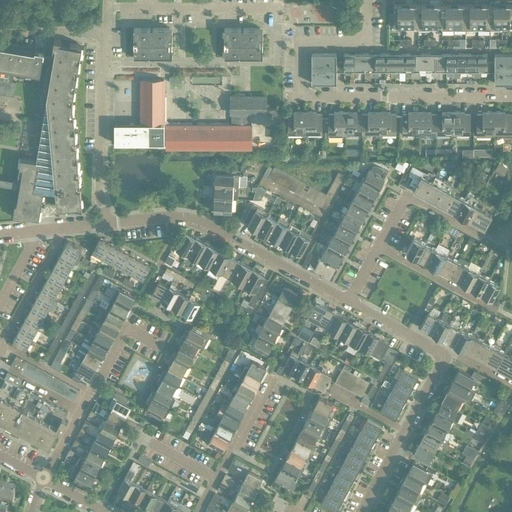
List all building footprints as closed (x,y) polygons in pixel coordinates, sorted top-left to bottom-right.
[(502,6),(502,29),(502,25),(505,25),(511,25),(511,3),(505,4),(505,6),(502,6)] [(406,25),(406,6),(402,6),(402,4),(393,4),(393,14),(389,14),(389,25),(390,25),(390,24),(393,24),(393,26),(402,26),(402,25),(406,25)] [(406,6),(406,25),(409,25),(409,26),(417,26),(417,29),(418,29),(418,4),(409,4),(409,6),(406,6)] [(418,4),(418,29),(425,29),(425,30),(430,30),(430,6),(426,6),(426,4),(418,4)] [(433,6),(430,6),(430,30),(430,26),(441,26),(441,29),(442,29),(442,4),(433,4),(433,6)] [(442,4),(442,29),(449,29),(449,30),(454,30),(454,6),(450,6),(450,4),(442,4)] [(454,6),(454,30),(466,29),(466,4),(457,4),(457,6),(454,6)] [(466,4),(466,29),(473,29),(478,29),(478,6),(474,6),(474,4),(466,4)] [(478,6),(478,29),(483,29),(490,29),(490,4),(481,4),(481,6),(478,6)] [(490,4),(490,29),(497,29),(502,29),(502,6),(498,6),(498,4),(490,4)] [(172,28),(134,28),(134,57),(172,58),(172,33),(172,28)] [(224,58),(263,58),(263,28),(224,28),(224,58)] [(56,47),(37,153),(36,160),(21,157),(18,175),(19,175),(20,167),(23,167),(14,217),(26,219),(20,217),(20,215),(39,218),(44,190),(56,193),(57,207),(82,204),(72,101),(82,46),(60,42),(60,40),(61,40),(61,39),(54,38),(52,49),(53,49),(53,47),(56,47)] [(0,93),(14,96),(16,82),(12,81),(14,68),(40,73),(43,55),(0,47),(0,93)] [(344,71),(344,61),(337,61),(337,53),(312,53),(312,83),(337,83),(336,71),(344,71)] [(467,53),(457,54),(456,74),(461,74),(461,72),(467,72),(467,53)] [(477,53),(467,53),(467,72),(473,72),(473,74),(477,74),(477,53)] [(477,53),(477,74),(481,74),(481,72),(487,72),(487,61),(487,53),(477,53)] [(487,61),(487,72),(495,72),(495,83),(511,83),(511,53),(495,53),(495,61),(487,61)] [(354,74),(354,54),(344,54),(344,61),(344,71),(350,71),(350,74),(354,74)] [(364,54),(354,54),(354,74),(358,74),(358,71),(364,71),(364,54)] [(375,54),(364,54),(364,71),(371,72),(371,74),(375,74),(375,54)] [(385,54),(375,54),(375,74),(379,74),(379,72),(385,72),(385,54)] [(395,54),(385,54),(385,72),(391,72),(391,74),(395,74),(395,54)] [(405,54),(395,54),(395,74),(399,74),(399,72),(405,72),(405,54)] [(416,54),(405,54),(405,72),(412,72),(412,75),(416,75),(416,54)] [(426,54),(416,54),(416,75),(420,75),(420,72),(426,72),(426,54)] [(437,54),(426,54),(426,72),(432,72),(432,74),(437,74),(437,54)] [(446,54),(437,54),(437,74),(441,74),(441,72),(446,72),(446,54)] [(457,54),(446,54),(446,72),(452,72),(452,74),(456,74),(457,54)] [(158,147),(183,147),(251,147),(252,125),(251,125),(251,114),(277,114),(277,108),(266,108),(266,96),(245,96),(245,94),(240,94),(240,96),(230,96),(230,114),(233,114),(233,125),(230,125),(230,123),(198,123),(198,125),(193,125),(193,123),(170,123),(166,119),(166,96),(164,96),(164,79),(141,79),(141,124),(115,124),(115,143),(150,143),(150,142),(158,142),(158,147)] [(305,136),(305,111),(294,111),(294,114),(288,114),(288,132),(302,133),(302,136),(305,136)] [(305,111),(305,136),(309,136),(309,132),(322,132),(322,114),(317,114),(317,111),(305,111)] [(326,136),(345,136),(345,111),(334,111),(334,114),(328,114),(328,118),(326,118),(326,136)] [(345,111),(345,136),(348,136),(348,133),(362,133),(362,114),(357,114),(357,111),(345,111)] [(379,136),(379,111),(367,111),(367,114),(362,114),(362,133),(376,132),(376,136),(379,136)] [(379,111),(379,136),(383,136),(383,133),(397,132),(396,114),(391,114),(391,111),(379,111)] [(420,136),(420,111),(408,111),(408,114),(402,114),(402,132),(416,132),(416,136),(420,136)] [(420,111),(420,136),(423,136),(423,133),(436,133),(436,114),(431,114),(431,111),(420,111)] [(453,136),(453,111),(442,111),(442,114),(436,114),(436,133),(450,133),(450,136),(453,136)] [(453,111),(453,136),(457,136),(457,133),(471,133),(471,114),(465,114),(465,111),(453,111)] [(477,136),(494,136),(494,111),(482,111),(482,114),(477,114),(477,136)] [(494,111),(494,136),(511,136),(511,114),(505,114),(505,111),(494,111)] [(397,162),(395,168),(404,172),(406,166),(397,162)] [(498,163),(494,171),(503,176),(508,168),(498,163)] [(268,178),(273,169),(268,166),(263,175),(268,178)] [(273,169),(268,178),(274,181),(280,169),(274,167),(273,169)] [(363,178),(379,187),(384,177),(378,173),(379,172),(376,170),(375,172),(368,168),(363,178)] [(280,169),(274,181),(279,183),(285,172),(280,169)] [(285,172),(279,183),(284,186),(290,175),(285,172)] [(215,186),(239,187),(239,175),(235,174),(216,173),(215,186)] [(290,189),(296,178),(290,175),(284,186),(290,189)] [(413,190),(424,195),(432,181),(421,175),(413,190)] [(296,178),(290,189),(295,192),(301,181),(296,178)] [(363,178),(356,190),(372,199),(379,187),(363,178)] [(301,181),(295,192),(300,195),(306,184),(301,181)] [(424,195),(435,201),(443,187),(432,181),(424,195)] [(306,184),(300,195),(304,197),(310,186),(306,184)] [(215,186),(214,198),(234,199),(238,199),(239,187),(215,186)] [(310,186),(304,197),(310,200),(316,189),(310,186)] [(435,201),(446,207),(454,193),(443,187),(435,201)] [(316,189),(310,200),(315,203),(321,191),(316,189)] [(366,210),(372,199),(356,190),(350,201),(366,210)] [(321,191),(315,203),(320,205),(326,194),(321,191)] [(446,207),(457,213),(464,199),(454,193),(446,207)] [(326,194),(320,205),(326,208),(332,197),(326,194)] [(276,195),(273,202),(278,204),(281,198),(276,195)] [(233,211),(234,199),(214,198),(214,210),(233,211)] [(457,213),(468,219),(475,204),(464,199),(457,213)] [(360,221),(366,210),(350,201),(344,212),(360,221)] [(266,215),(268,211),(255,204),(245,223),(247,225),(247,226),(257,232),(267,215),(266,215)] [(492,214),(475,204),(468,219),(485,228),(492,214)] [(354,232),(360,221),(344,212),(338,223),(354,232)] [(427,213),(423,219),(434,225),(437,219),(427,213)] [(257,232),(268,238),(277,221),(267,215),(257,232)] [(268,238),(279,244),(288,226),(290,223),(279,217),(277,221),(268,238)] [(288,226),(279,244),(290,249),(299,232),(301,229),(290,223),(288,226)] [(348,243),(354,232),(338,223),(332,234),(348,243)] [(453,227),(450,233),(456,236),(459,231),(453,227)] [(300,255),(310,238),(312,234),(301,229),(299,232),(290,249),(300,255)] [(187,254),(196,237),(185,231),(181,238),(180,237),(179,239),(180,240),(175,248),(187,254)] [(342,254),(348,243),(332,234),(326,245),(342,254)] [(187,254),(198,261),(207,243),(196,237),(187,254)] [(417,257),(425,243),(414,237),(406,251),(417,257)] [(103,257),(110,243),(100,238),(92,251),(103,257)] [(62,251),(79,260),(81,257),(78,255),(82,248),(76,245),(77,244),(75,243),(74,244),(68,241),(62,251)] [(103,257),(113,262),(120,249),(110,243),(103,257)] [(207,271),(208,271),(219,250),(207,243),(198,261),(209,267),(207,271)] [(417,257),(428,263),(436,249),(425,243),(417,257)] [(336,265),(342,254),(326,245),(320,256),(336,265)] [(113,262),(123,268),(130,254),(120,249),(113,262)] [(428,263),(439,269),(446,255),(436,249),(428,263)] [(230,256),(219,250),(208,271),(219,277),(221,273),(230,256)] [(62,251),(57,261),(70,269),(73,263),(77,265),(79,260),(62,251)] [(123,268),(133,273),(140,260),(130,254),(123,268)] [(169,254),(165,261),(172,265),(176,258),(169,254)] [(439,269),(449,275),(457,260),(446,255),(439,269)] [(221,273),(232,279),(242,262),(230,256),(221,273)] [(336,265),(320,256),(314,268),(320,272),(319,273),(323,275),(323,273),(330,277),(336,265)] [(140,260),(133,273),(143,279),(151,265),(140,260)] [(449,275),(460,281),(468,266),(457,260),(449,275)] [(57,261),(51,271),(68,281),(70,277),(67,275),(70,269),(57,261)] [(253,268),(242,262),(232,279),(244,285),(253,268)] [(106,275),(109,269),(104,266),(101,272),(106,275)] [(460,281),(471,286),(479,272),(468,266),(460,281)] [(164,272),(174,277),(177,273),(167,267),(164,272)] [(264,274),(253,268),(244,285),(255,291),(245,309),(251,312),(268,280),(263,277),(264,274)] [(51,271),(46,281),(59,289),(62,283),(65,285),(68,281),(51,271)] [(85,281),(90,283),(95,275),(90,272),(85,281)] [(471,286),(481,292),(489,278),(479,272),(471,286)] [(177,273),(174,277),(182,282),(185,277),(177,273)] [(93,287),(98,290),(105,278),(100,275),(93,287)] [(193,286),(196,282),(187,277),(185,282),(193,286)] [(489,278),(481,292),(492,298),(500,284),(489,278)] [(130,279),(127,284),(132,287),(135,282),(130,279)] [(162,300),(171,283),(167,280),(166,283),(159,280),(157,285),(156,285),(154,287),(155,288),(151,294),(162,300)] [(54,299),(59,289),(46,281),(40,291),(54,299)] [(81,289),(86,292),(90,283),(85,281),(81,289)] [(162,300),(172,305),(180,291),(174,288),(175,285),(171,283),(162,300)] [(208,288),(198,283),(194,289),(205,294),(208,288)] [(112,297),(129,307),(134,297),(128,293),(128,292),(126,291),(127,289),(122,286),(121,289),(113,285),(111,289),(107,287),(104,293),(112,297)] [(273,292),(293,303),(298,293),(284,286),(281,291),(275,288),(273,292)] [(98,290),(93,287),(87,297),(93,300),(98,290)] [(76,298),(81,301),(86,292),(81,289),(76,298)] [(48,309),(54,299),(40,291),(35,301),(48,309)] [(172,305),(182,311),(192,293),(188,291),(186,295),(180,291),(172,305)] [(288,313),(293,303),(273,292),(271,296),(277,299),(274,305),(288,313)] [(192,293),(182,311),(192,316),(196,310),(197,311),(198,308),(197,308),(200,302),(194,299),(196,296),(192,293)] [(431,296),(428,302),(432,305),(436,298),(431,296)] [(93,300),(87,297),(82,307),(87,310),(93,300)] [(123,317),(129,307),(112,297),(106,307),(110,309),(123,317)] [(71,307),(76,310),(81,301),(76,298),(71,307)] [(43,319),(48,309),(35,301),(29,311),(43,319)] [(319,322),(327,308),(316,302),(306,319),(311,321),(312,319),(319,322)] [(282,323),(288,313),(274,305),(268,315),(282,323)] [(66,316),(71,318),(76,310),(71,307),(66,316)] [(87,310),(82,307),(76,318),(82,321),(87,310)] [(319,322),(329,328),(338,311),(335,309),(334,312),(327,308),(319,322)] [(118,327),(123,317),(110,309),(106,316),(103,314),(98,311),(96,315),(118,327)] [(37,329),(43,319),(29,311),(24,321),(37,329)] [(329,328),(339,334),(348,319),(340,315),(341,313),(338,311),(329,328)] [(432,331),(439,317),(428,311),(421,326),(432,331)] [(112,337),(118,327),(96,315),(93,319),(102,323),(99,329),(112,337)] [(277,332),(282,323),(268,315),(263,325),(277,332)] [(62,324),(66,327),(71,318),(66,316),(62,324)] [(432,331),(442,337),(450,323),(439,317),(432,331)] [(82,321),(76,318),(71,328),(76,331),(82,321)] [(339,334),(350,340),(359,323),(356,321),(355,323),(348,319),(339,334)] [(32,339),(37,329),(24,321),(18,331),(32,339)] [(350,340),(360,346),(368,330),(361,326),(362,324),(359,323),(350,340)] [(442,337),(453,343),(461,329),(450,323),(442,337)] [(57,333),(62,336),(66,327),(62,324),(57,333)] [(199,345),(204,348),(211,333),(194,324),(192,328),(191,327),(187,333),(184,331),(182,336),(198,345),(199,345)] [(263,325),(258,335),(272,342),(277,332),(263,325)] [(250,330),(248,333),(254,336),(257,331),(251,328),(250,330)] [(66,338),(70,340),(75,331),(71,329),(66,338)] [(107,347),(112,337),(99,329),(95,336),(92,334),(90,338),(107,347)] [(311,335),(301,329),(298,335),(308,341),(311,335)] [(453,343),(463,349),(471,334),(461,329),(453,343)] [(360,346),(370,351),(380,334),(377,332),(376,334),(368,330),(360,346)] [(32,339),(18,331),(12,342),(26,349),(32,339)] [(52,342),(57,345),(62,336),(57,333),(52,342)] [(383,336),(380,334),(370,351),(381,357),(388,345),(389,342),(382,338),(383,336)] [(463,349),(475,354),(482,340),(471,334),(463,349)] [(87,349),(101,357),(107,347),(90,338),(85,335),(83,339),(85,341),(84,343),(82,341),(80,346),(87,349)] [(272,342),(258,335),(252,345),(266,352),(272,342)] [(193,355),(198,345),(182,336),(179,340),(183,342),(180,348),(193,355)] [(319,347),(322,341),(314,336),(310,342),(319,347)] [(70,340),(66,338),(60,348),(64,350),(70,340)] [(304,352),(308,345),(299,339),(296,345),(305,350),(304,352)] [(475,354),(485,360),(493,346),(482,340),(475,354)] [(47,351),(52,353),(57,345),(52,342),(47,351)] [(293,372),(303,378),(311,364),(305,360),(307,357),(312,346),(308,345),(304,352),(303,355),(293,372)] [(386,360),(393,348),(388,345),(381,357),(386,360)] [(485,360),(496,366),(503,352),(493,346),(485,360)] [(64,350),(60,348),(54,359),(60,362),(66,352),(64,350)] [(188,365),(193,355),(180,348),(177,353),(173,352),(171,356),(188,365)] [(227,354),(232,357),(235,351),(230,348),(227,354)] [(386,360),(391,363),(398,351),(393,348),(386,360)] [(96,367),(101,357),(87,349),(84,356),(80,354),(78,358),(96,367)] [(52,353),(47,351),(42,359),(47,362),(52,353)] [(511,356),(503,352),(496,366),(511,374),(511,356)] [(293,372),(303,355),(299,353),(297,356),(291,353),(288,358),(287,358),(286,360),(283,367),(293,372)] [(224,359),(230,362),(232,357),(227,354),(224,359)] [(16,356),(13,361),(24,367),(27,361),(16,356)] [(182,375),(188,365),(171,356),(168,361),(172,362),(169,368),(182,375)] [(96,367),(78,358),(76,362),(79,364),(76,370),(81,373),(81,374),(83,375),(84,374),(90,378),(96,367)] [(386,360),(381,370),(386,373),(391,363),(386,360)] [(10,366),(21,372),(24,367),(13,361),(10,366)] [(21,372),(26,375),(32,364),(27,361),(24,367),(21,372)] [(244,369),(261,378),(266,368),(260,365),(261,364),(258,363),(258,364),(253,361),(249,367),(246,365),(244,369)] [(26,375),(31,378),(37,367),(32,364),(26,375)] [(303,378),(313,383),(323,366),(319,364),(317,367),(311,364),(303,378)] [(323,366),(313,383),(324,389),(327,382),(328,383),(330,381),(329,380),(332,375),(325,372),(327,368),(323,366)] [(31,378),(37,380),(43,370),(37,367),(31,378)] [(177,385),(182,375),(169,368),(166,374),(162,372),(160,376),(177,385)] [(340,385),(348,371),(343,368),(335,382),(340,385)] [(398,379),(413,387),(418,376),(404,368),(398,379)] [(255,388),(261,378),(244,369),(241,373),(245,375),(241,381),(255,388)] [(453,380),(468,388),(471,381),(475,382),(477,378),(483,382),(486,377),(474,371),(472,376),(459,369),(453,380)] [(37,380),(42,383),(48,373),(43,370),(37,380)] [(386,373),(381,370),(376,378),(382,381),(386,373)] [(0,420),(48,447),(58,430),(61,432),(67,420),(64,418),(68,412),(18,385),(21,379),(8,371),(4,378),(0,375),(0,420)] [(348,371),(340,385),(345,388),(353,374),(348,371)] [(42,383),(47,386),(53,376),(48,373),(42,383)] [(213,379),(219,382),(221,377),(216,374),(213,379)] [(353,374),(345,388),(351,391),(358,377),(353,374)] [(47,386),(53,389),(59,379),(53,376),(47,386)] [(177,385),(160,376),(158,381),(160,382),(158,388),(171,395),(177,385)] [(358,377),(351,391),(356,393),(364,379),(358,377)] [(53,389),(58,392),(64,381),(59,379),(53,389)] [(356,393),(361,396),(362,396),(369,382),(364,379),(356,393)] [(407,397),(413,387),(398,379),(392,390),(407,397)] [(462,398),(468,388),(453,380),(449,387),(448,386),(446,389),(462,398)] [(58,392),(63,395),(66,390),(69,384),(64,381),(58,392)] [(250,398),(255,388),(241,381),(238,387),(235,385),(227,381),(225,385),(233,389),(250,398)] [(69,384),(66,390),(77,395),(80,390),(69,384)] [(369,390),(374,393),(378,387),(373,384),(369,390)] [(169,406),(171,406),(175,399),(174,397),(171,395),(158,388),(154,394),(151,392),(149,397),(166,406),(166,405),(169,406)] [(244,409),(250,398),(233,389),(230,393),(234,395),(230,401),(244,409)] [(457,408),(462,398),(446,389),(444,393),(446,393),(442,401),(457,408)] [(66,390),(63,395),(74,401),(77,395),(66,390)] [(401,408),(407,397),(392,390),(387,400),(401,408)] [(116,392),(113,397),(108,407),(125,417),(131,406),(126,404),(129,399),(116,392)] [(500,405),(506,408),(511,397),(511,394),(508,392),(500,405)] [(166,406),(149,397),(147,401),(149,403),(147,408),(160,416),(163,417),(166,416),(170,410),(169,407),(166,406)] [(314,407),(331,417),(334,412),(330,410),(334,404),(329,402),(329,401),(326,399),(326,400),(320,397),(314,407)] [(401,408),(387,400),(381,411),(395,419),(401,408)] [(239,419),(244,409),(230,401),(227,407),(224,405),(221,404),(219,408),(239,419)] [(462,411),(457,408),(442,401),(438,408),(436,407),(435,410),(451,419),(457,422),(462,411)] [(506,408),(500,405),(497,404),(493,411),(500,416),(506,408)] [(120,426),(125,417),(108,407),(103,417),(106,419),(120,426)] [(314,407),(309,417),(323,424),(326,418),(329,420),(331,417),(314,407)] [(233,429),(239,419),(219,408),(216,414),(222,417),(219,421),(233,429)] [(202,412),(197,409),(194,414),(199,417),(202,412)] [(451,419),(435,410),(433,414),(434,415),(431,421),(445,429),(451,419)] [(91,411),(87,418),(93,421),(97,414),(91,411)] [(481,421),(487,424),(491,417),(486,414),(481,421)] [(309,417),(303,427),(320,437),(322,432),(326,426),(323,424),(309,417)] [(342,427),(346,430),(352,420),(347,417),(342,427)] [(361,429),(376,437),(382,426),(367,418),(361,429)] [(115,436),(120,426),(106,419),(101,428),(115,436)] [(197,422),(191,419),(188,424),(194,427),(197,422)] [(475,432),(486,437),(491,429),(486,425),(487,424),(481,421),(481,422),(475,419),(473,423),(474,427),(477,429),(475,432)] [(228,439),(233,429),(219,421),(216,427),(213,426),(211,430),(228,439)] [(423,431),(447,443),(449,440),(447,439),(451,432),(445,429),(431,421),(427,429),(425,428),(423,431)] [(80,430),(85,432),(89,425),(84,422),(80,430)] [(194,427),(188,424),(186,430),(191,432),(194,427)] [(303,427),(297,437),(311,445),(314,439),(318,441),(320,437),(303,427)] [(109,446),(115,436),(101,428),(96,438),(109,446)] [(371,448),(376,437),(361,429),(356,439),(371,448)] [(85,432),(80,430),(76,437),(81,440),(85,432)] [(228,439),(211,430),(208,434),(212,436),(208,442),(214,445),(213,445),(215,447),(216,446),(222,449),(228,439)] [(419,443),(437,452),(441,445),(445,447),(447,443),(423,431),(421,435),(423,436),(419,443)] [(486,437),(475,432),(472,437),(483,443),(486,437)] [(309,457),(310,457),(315,447),(311,445),(297,437),(292,448),(309,457)] [(104,455),(109,446),(96,438),(90,448),(104,455)] [(330,448),(335,451),(340,440),(336,438),(330,448)] [(356,439),(350,450),(365,458),(371,448),(356,439)] [(434,451),(437,453),(437,452),(419,443),(414,453),(426,460),(425,462),(429,464),(430,462),(431,463),(434,459),(431,457),(434,451)] [(466,454),(474,457),(479,448),(471,444),(466,454)] [(99,465),(104,455),(90,448),(85,445),(83,451),(87,453),(85,458),(99,465)] [(292,448),(287,458),(300,465),(304,459),(307,461),(309,457),(292,448)] [(70,450),(66,457),(70,459),(74,452),(70,450)] [(350,450),(344,460),(359,468),(365,458),(350,450)] [(474,457),(466,454),(461,463),(468,467),(474,457)] [(93,475),(99,465),(85,458),(80,455),(75,465),(93,475)] [(137,460),(148,466),(150,461),(151,461),(140,455),(137,460)] [(287,458),(281,468),(298,477),(300,473),(301,474),(305,468),(300,465),(287,458)] [(320,468),(324,471),(329,460),(325,458),(320,468)] [(344,460),(339,471),(354,479),(359,468),(344,460)] [(232,462),(228,470),(234,473),(238,465),(232,462)] [(408,473),(427,483),(431,477),(429,476),(431,472),(413,462),(408,473)] [(93,475),(75,465),(70,475),(88,485),(93,475)] [(161,473),(163,469),(157,465),(154,469),(161,473)] [(298,477),(281,468),(275,478),(282,481),(281,482),(283,483),(284,483),(289,485),(293,479),(296,481),(298,477)] [(118,489),(129,495),(135,483),(130,480),(135,472),(129,469),(118,489)] [(249,470),(243,480),(257,488),(263,478),(249,470)] [(339,471),(333,481),(348,489),(354,479),(339,471)] [(226,473),(222,481),(231,486),(234,481),(230,479),(232,477),(226,473)] [(423,481),(427,484),(427,483),(408,473),(404,480),(402,479),(400,483),(417,492),(423,481)] [(308,489),(313,491),(318,481),(314,478),(308,489)] [(182,479),(180,483),(186,487),(188,482),(182,479)] [(252,498),(257,488),(243,480),(238,490),(252,498)] [(223,493),(224,491),(228,492),(231,486),(222,481),(217,489),(223,493)] [(342,500),(348,489),(333,481),(327,492),(342,500)] [(188,482),(186,487),(196,493),(199,487),(189,482),(188,482)] [(129,495),(139,501),(146,489),(135,483),(129,495)] [(416,505),(422,495),(417,492),(400,483),(399,486),(400,487),(396,494),(416,505)] [(5,487),(1,502),(12,504),(16,489),(5,487)] [(139,501),(150,507),(157,495),(146,489),(139,501)] [(452,489),(448,495),(451,496),(454,498),(457,492),(453,489),(452,489)] [(247,507),(252,498),(238,490),(233,500),(247,507)] [(336,511),(342,500),(327,492),(321,503),(336,511)] [(437,500),(439,501),(445,504),(449,497),(441,492),(437,500)] [(215,493),(211,501),(216,503),(220,496),(215,493)] [(412,511),(416,505),(396,494),(392,501),(391,500),(389,504),(404,511),(412,511)] [(150,507),(158,511),(160,511),(167,501),(157,495),(150,507)] [(232,511),(244,511),(247,507),(233,500),(227,509),(232,511)] [(160,511),(174,511),(178,506),(167,501),(160,511)] [(211,511),(216,503),(211,501),(206,509),(211,511)] [(178,506),(174,511),(188,511),(191,508),(180,502),(178,506)]
